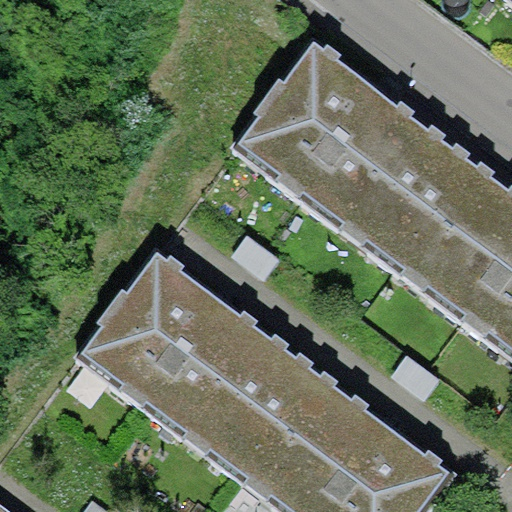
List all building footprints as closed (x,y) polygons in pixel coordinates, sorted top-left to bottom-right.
[(511,0),(497,0),(511,11),(511,0)] [(465,173),(321,69),(251,165),(395,269),(465,173)] [(511,206),(465,173),(395,269),(511,353),(511,206)] [(308,384),(164,279),(93,376),(238,480),(308,384)] [(435,511),(453,489),(308,384),(238,480),(281,511),(435,511)]
